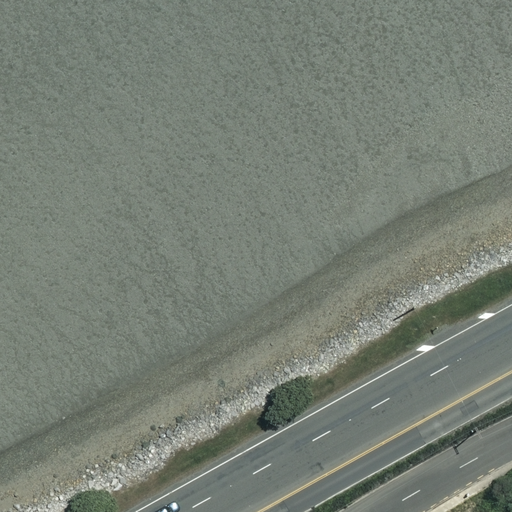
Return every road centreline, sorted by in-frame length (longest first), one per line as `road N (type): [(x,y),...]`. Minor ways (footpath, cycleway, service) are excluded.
road 1 (trunk): [(511,364),(253,511)]
road 2 (residential): [(511,439),(382,511)]
